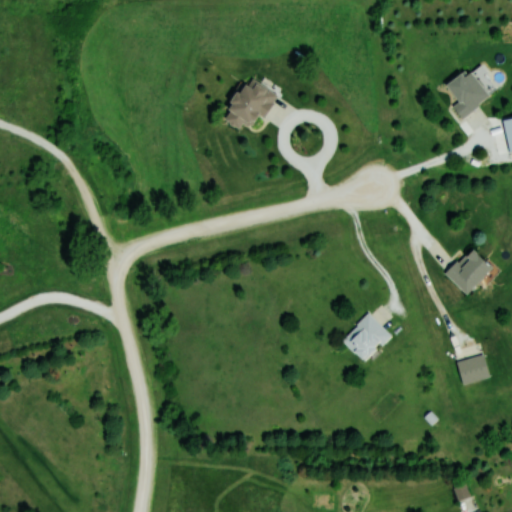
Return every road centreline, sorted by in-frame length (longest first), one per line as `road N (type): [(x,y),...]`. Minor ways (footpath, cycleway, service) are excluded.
road 1 (residential): [(116,253),(380,183)]
road 2 (residential): [(147,511),(152,407),(115,248)]
